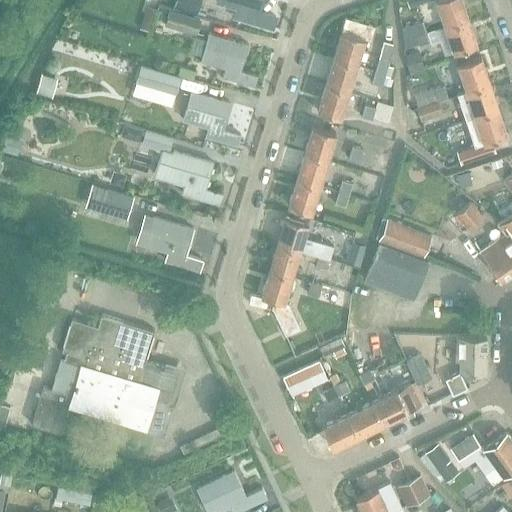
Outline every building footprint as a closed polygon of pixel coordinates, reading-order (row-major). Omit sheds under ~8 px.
[(147,0),(146,10),(160,13),(162,0),(147,0)] [(217,0),(217,1),(241,8),(238,17),(272,27),(275,16),(258,11),(261,0),(217,0)] [(436,0),(445,25),(468,18),(461,0),(436,0)] [(124,25),(139,28),(141,16),(111,10),(110,14),(95,10),(88,43),(119,50),(124,25)] [(164,25),(195,34),(199,19),(169,10),(164,25)] [(333,57),(356,64),(358,58),(364,60),(367,52),(360,50),(364,37),(370,39),(374,26),(345,17),(333,57)] [(468,18),(445,25),(454,52),(476,44),(468,18)] [(415,35),(426,32),(422,20),(411,23),(415,35)] [(208,32),(200,60),(225,67),(222,76),(254,86),(257,75),(240,70),(248,44),(208,32)] [(426,32),(415,35),(419,47),(430,43),(426,32)] [(374,70),(390,75),(392,67),(387,65),(388,61),(387,61),(392,44),(382,40),(374,70)] [(409,72),(424,68),(418,48),(403,53),(409,72)] [(466,89),(489,82),(480,55),(457,63),(466,89)] [(348,91),(356,64),(333,57),(324,84),(348,91)] [(52,58),(49,77),(62,79),(65,60),(52,58)] [(188,63),(187,72),(207,74),(207,65),(188,63)] [(136,80),(175,92),(179,77),(140,65),(136,80)] [(389,77),(390,75),(374,70),(370,81),(381,84),(384,75),(389,77)] [(474,116),(498,108),(489,82),(466,89),(466,90),(456,93),(465,119),(474,115),(474,116)] [(340,117),(348,91),(324,84),(316,110),(340,117)] [(416,106),(447,96),(443,84),(413,95),(417,105),(415,106),(416,106)] [(190,91),(182,119),(211,127),(209,136),(236,144),(240,134),(222,129),(230,103),(190,91)] [(447,96),(416,106),(420,119),(441,112),(437,100),(447,96)] [(388,124),(393,109),(376,103),(374,107),(364,104),(360,116),(388,124)] [(474,115),(465,119),(473,145),(483,141),(483,142),(491,140),(506,135),(498,108),(474,116),(474,115)] [(304,152),(327,159),(336,132),(312,125),(304,152)] [(145,130),(141,143),(161,149),(154,174),(183,183),(181,191),(218,202),(221,192),(204,187),(211,162),(172,151),(168,150),(172,138),(145,130)] [(495,151),(491,140),(483,142),(483,141),(473,145),(469,146),(473,158),(495,151)] [(357,162),(375,168),(380,154),(351,145),(347,157),(358,160),(357,162)] [(319,186),(327,159),(304,152),(296,179),(319,186)] [(511,173),(502,179),(511,193),(511,173)] [(311,212),(319,186),(296,179),(288,205),(311,212)] [(337,191),(347,195),(351,182),(341,179),(337,191)] [(107,190),(101,210),(126,218),(127,213),(132,197),(107,190)] [(344,206),(347,195),(337,191),(333,203),(344,206)] [(456,212),(468,230),(483,219),(470,202),(456,212)] [(499,280),(511,271),(511,211),(501,219),(508,230),(479,250),(499,280)] [(317,255),(328,258),(332,245),(304,237),(308,222),(284,216),(276,242),(300,250),(317,255)] [(377,238),(422,256),(431,233),(386,216),(377,238)] [(153,218),(145,244),(174,253),(172,262),(199,270),(202,259),(184,254),(192,229),(153,218)] [(344,261),(359,265),(365,245),(351,240),(344,261)] [(292,276),(300,250),(276,242),(268,269),(292,276)] [(365,279),(413,297),(427,260),(379,242),(365,279)] [(325,270),(328,258),(317,255),(314,267),(325,270)] [(268,269),(260,295),(274,300),(272,306),(285,334),(300,327),(289,303),(284,302),(292,276),(268,269)] [(306,293),(317,297),(321,284),(309,281),(306,293)] [(144,363),(153,331),(100,314),(97,326),(71,318),(61,351),(65,352),(63,360),(60,359),(51,388),(41,385),(30,423),(60,432),(68,404),(163,432),(172,405),(166,403),(176,370),(145,361),(144,363)] [(328,339),(352,330),(347,318),(324,328),(328,339)] [(321,345),(326,355),(345,345),(340,335),(321,345)] [(470,371),(485,371),(486,335),(456,335),(455,359),(459,359),(459,370),(445,377),(452,393),(466,386),(463,379),(469,375),(470,371)] [(400,350),(384,356),(391,376),(408,370),(400,350)] [(405,361),(416,384),(431,376),(420,354),(405,361)] [(281,375),(290,394),(326,378),(318,359),(281,375)] [(356,374),(351,362),(344,365),(342,359),(325,367),(332,384),(356,374)] [(357,373),(362,383),(374,378),(369,367),(357,373)] [(333,385),(338,395),(349,390),(344,380),(333,385)] [(397,389),(372,401),(382,422),(407,410),(420,404),(410,383),(397,389)] [(326,400),(338,395),(333,385),(322,390),(326,400)] [(0,407),(11,410),(17,391),(6,388),(0,407)] [(357,434),(382,422),(372,401),(346,413),(357,434)] [(210,414),(220,435),(234,428),(224,408),(210,414)] [(0,427),(12,431),(16,417),(0,412),(0,427)] [(331,446),(357,434),(346,413),(321,425),(331,446)] [(450,447),(454,452),(463,464),(475,456),(485,471),(496,463),(505,475),(511,469),(511,440),(505,431),(483,448),(471,432),(450,447)] [(437,443),(425,451),(437,469),(449,460),(437,443)] [(11,454),(3,469),(14,474),(21,460),(11,454)] [(261,489),(244,496),(233,472),(196,489),(207,511),(212,511),(229,504),(232,511),(234,511),(265,498),(261,489)] [(397,484),(406,504),(429,493),(419,474),(397,484)] [(511,511),(511,475),(501,483),(510,496),(511,494),(511,511),(509,511),(502,505),(494,511),(511,511)] [(362,511),(388,511),(401,506),(389,481),(355,497),(362,511)] [(88,503),(90,493),(57,486),(55,496),(88,503)]
